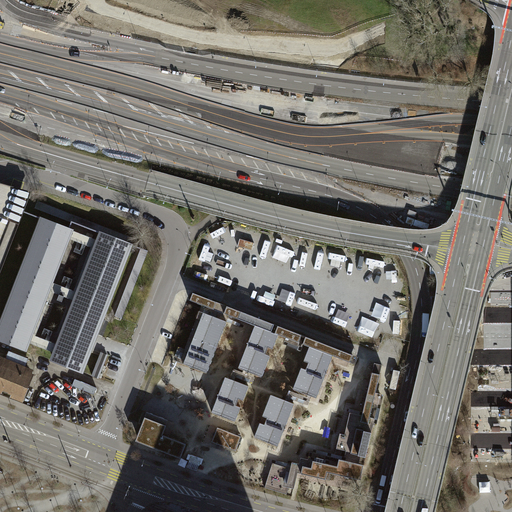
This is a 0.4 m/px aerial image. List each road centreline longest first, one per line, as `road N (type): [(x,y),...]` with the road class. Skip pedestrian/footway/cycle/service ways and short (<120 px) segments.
road 1 (primary): [(0,110),(317,192),(362,209),(397,235),(414,262),(422,325),(379,511)]
road 2 (primary): [(0,85),(319,164),(511,196)]
road 3 (secondary): [(0,138),(271,216),(461,249)]
road 4 (primary): [(511,103),(270,77),(53,34)]
road 5 (residential): [(98,461),(173,266),(175,230),(148,210),(0,170)]
road 6 (motorway): [(293,110),(0,51)]
road 7 (tertiary): [(461,249),(400,511)]
road 8 (tertiary): [(420,511),(478,269)]
road 9 (motorway): [(511,144),(293,110)]
road 10 (secondary): [(511,37),(461,249)]
road 11 (motorway): [(460,119),(293,110)]
road 12 (secondary): [(98,461),(239,511)]
